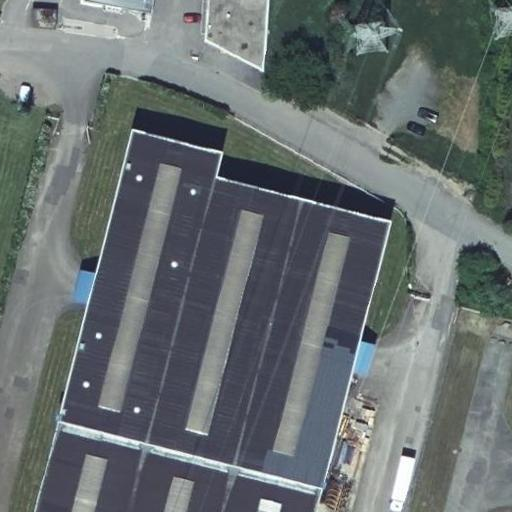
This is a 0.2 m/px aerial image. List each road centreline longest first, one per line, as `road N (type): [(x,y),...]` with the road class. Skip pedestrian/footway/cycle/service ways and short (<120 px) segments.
road 1 (unknown): [(0,468),(76,61)]
road 2 (unknown): [(449,213),(437,317),(384,511)]
